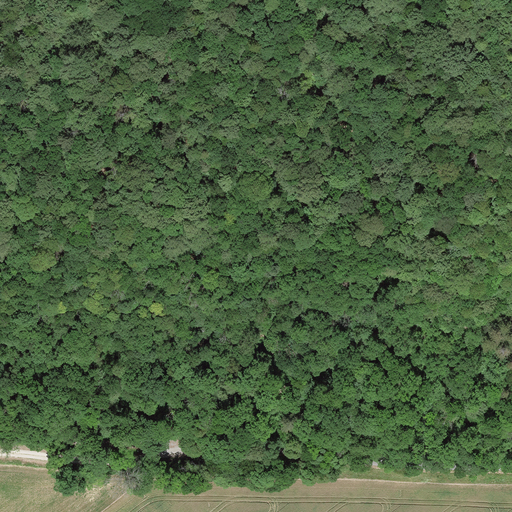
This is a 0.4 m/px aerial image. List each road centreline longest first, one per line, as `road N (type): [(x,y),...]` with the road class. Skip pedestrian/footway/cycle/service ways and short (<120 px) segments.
road 1 (track): [(188,448),(511,469)]
road 2 (track): [(0,453),(118,461),(188,448)]
road 3 (track): [(0,425),(188,448)]
